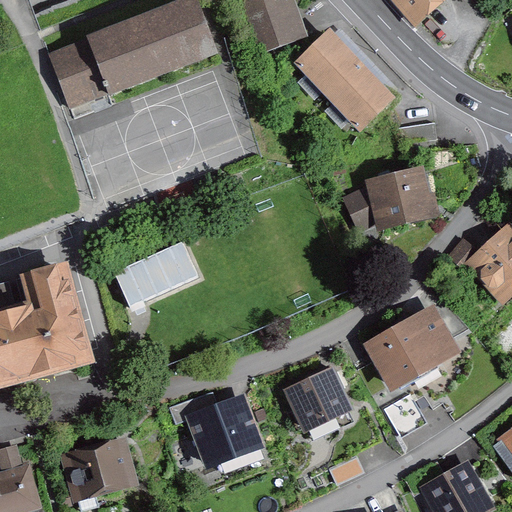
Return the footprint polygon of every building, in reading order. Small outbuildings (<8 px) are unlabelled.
[(208,0),(205,0),(56,57),(78,112),(229,55),(208,0)] [(297,0),(254,0),(242,4),(260,56),(311,38),(297,0)] [(397,0),(419,25),(448,0),(397,0)] [(301,67),(334,102),(369,67),(337,33),(301,67)] [(401,101),(369,67),(334,102),(365,135),(401,101)] [(439,140),(437,123),(400,128),(402,144),(439,140)] [(430,176),(378,186),(387,232),(440,221),(430,176)] [(365,194),(347,202),(361,234),(379,226),(365,194)] [(473,267),(477,271),(509,306),(511,302),(511,231),(482,259),(473,267)] [(466,282),(477,271),(473,267),(482,259),(466,242),(446,261),(466,282)] [(189,247),(121,278),(136,310),(204,280),(189,247)] [(0,390),(98,363),(71,267),(28,280),(37,310),(0,319),(0,390)] [(440,310),(375,346),(398,389),(464,353),(440,310)] [(342,373),(288,395),(307,439),(361,417),(342,373)] [(430,428),(413,398),(385,414),(402,444),(430,428)] [(250,401),(194,422),(213,472),(268,452),(250,401)] [(128,442),(66,460),(79,504),(140,486),(128,442)] [(19,451),(3,456),(9,476),(0,479),(0,511),(47,511),(34,471),(26,474),(19,451)] [(499,511),(474,468),(432,492),(443,511),(499,511)]
